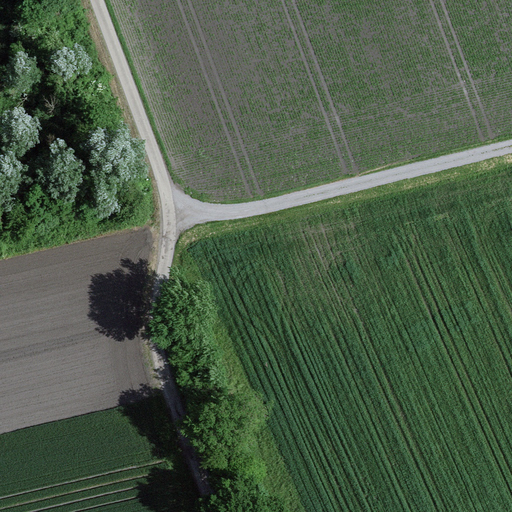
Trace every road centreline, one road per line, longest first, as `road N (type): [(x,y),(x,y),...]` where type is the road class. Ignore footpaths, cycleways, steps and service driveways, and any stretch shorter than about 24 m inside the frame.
road 1 (track): [(172,206),(233,208),(511,149)]
road 2 (track): [(172,206),(155,351),(214,511)]
road 3 (track): [(97,0),(172,206)]
road 4 (track): [(0,259),(172,206)]
